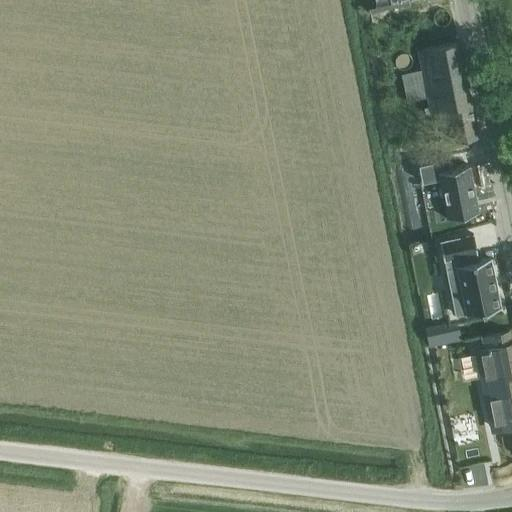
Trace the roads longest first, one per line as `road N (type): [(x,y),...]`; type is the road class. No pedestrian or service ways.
road 1 (unclassified): [(511,498),(478,505),(0,455)]
road 2 (tertiary): [(511,241),(461,0)]
